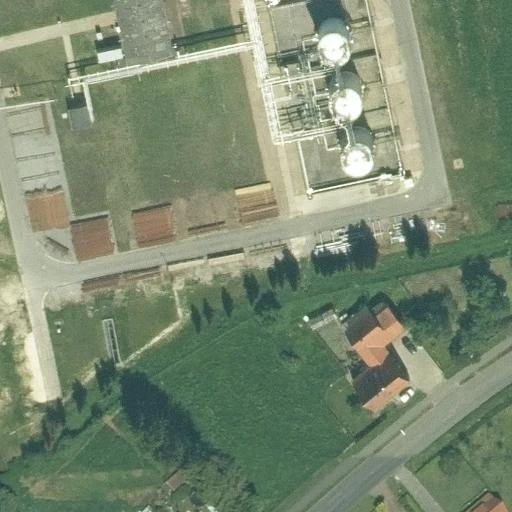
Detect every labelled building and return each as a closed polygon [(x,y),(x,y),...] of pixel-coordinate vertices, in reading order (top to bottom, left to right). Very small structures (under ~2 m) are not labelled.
[(120,0),(129,44),(175,35),(168,0),(120,0)] [(88,96),(70,100),(74,119),(92,115),(88,96)] [(40,193),(27,195),(31,233),(45,231),(40,193)] [(165,204),(132,213),(141,244),(174,235),(165,204)] [(70,222),(76,259),(114,252),(107,216),(70,222)] [(382,327),(371,314),(346,334),(374,368),(356,382),(373,403),(408,374),(375,333),(382,327)] [(498,511),(489,500),(473,511),(498,511)]
